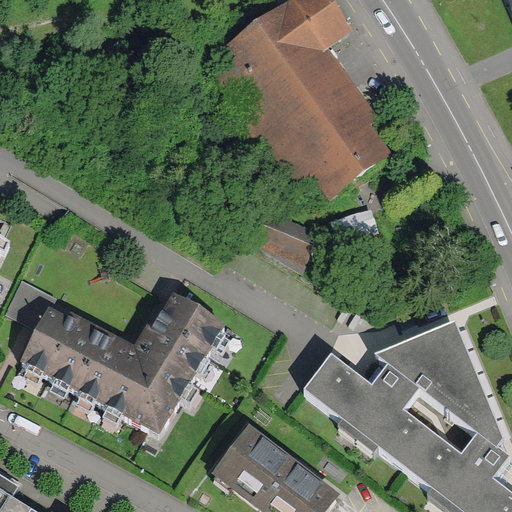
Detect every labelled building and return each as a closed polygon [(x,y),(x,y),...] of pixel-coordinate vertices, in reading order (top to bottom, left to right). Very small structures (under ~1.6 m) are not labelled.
[(353,32),(331,0),(298,0),(228,49),(238,64),(219,77),(250,122),(241,128),(286,193),(314,174),(328,194),(357,174),(388,153),(368,125),(376,119),(337,64),(327,49),(353,32)] [(511,0),(501,0),(511,25),(511,0)] [(381,233),(375,211),(330,222),(336,244),(381,233)] [(304,275),(323,234),(271,217),(256,249),(304,275)] [(0,278),(3,272),(11,255),(3,251),(0,249),(0,278)] [(47,301),(25,289),(7,321),(30,333),(47,301)] [(222,337),(174,308),(138,363),(52,322),(26,378),(156,440),(222,337)] [(453,511),(511,511),(511,503),(496,492),(505,481),(511,471),(511,465),(501,460),(507,449),(457,334),(379,367),(391,378),(381,389),(373,398),(336,370),(309,404),(341,428),(377,455),(432,496),(453,511)] [(331,511),(338,503),(250,437),(215,484),(252,511),(331,511)] [(0,511),(23,511),(10,504),(18,490),(3,481),(0,478),(0,511)]
